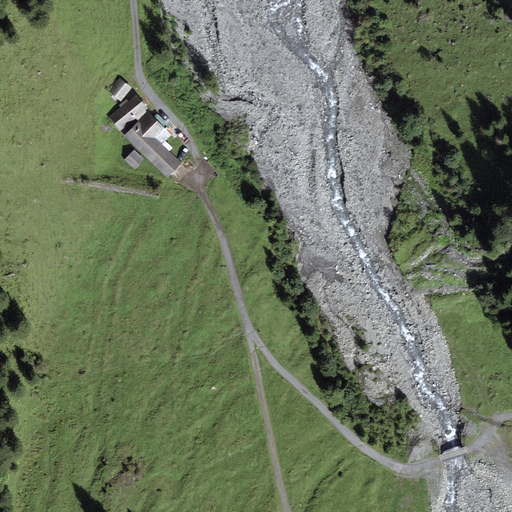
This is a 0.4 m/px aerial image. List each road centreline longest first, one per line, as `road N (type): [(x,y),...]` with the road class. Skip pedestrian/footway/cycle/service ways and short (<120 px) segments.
road 1 (track): [(199,176),(248,330),(349,438),(407,469),(475,448),(494,426)]
road 2 (track): [(132,0),(139,77),(182,130),(199,176)]
road 3 (track): [(248,330),(285,511)]
